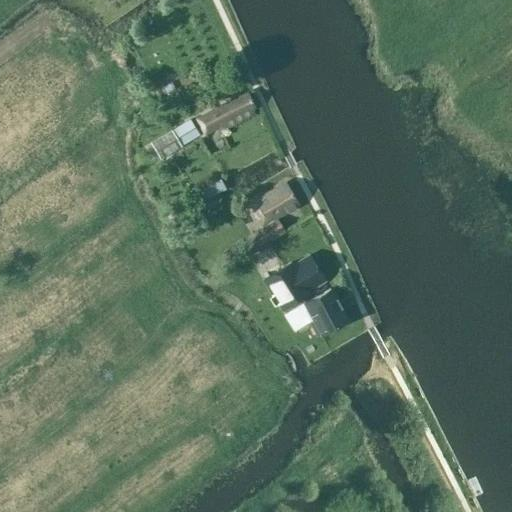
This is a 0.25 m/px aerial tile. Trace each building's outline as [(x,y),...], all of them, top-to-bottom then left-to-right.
[(254,107),(248,94),(211,112),(220,130),(254,113),(251,109),(254,107)] [(181,147),(182,148),(200,137),(189,120),(171,131),(181,147)] [(160,159),(181,147),(171,131),(171,130),(150,143),(160,159)] [(262,229),(244,240),(252,252),(252,253),(267,243),(284,232),(283,231),(275,218),(297,204),(286,187),(272,195),(270,191),(248,205),(262,229)] [(290,265),(262,281),(263,282),(265,286),(279,311),(302,298),(303,301),(302,301),(321,336),(347,322),(330,291),(312,301),(306,290),(320,282),(308,261),(293,270),(293,269),(290,265)]
